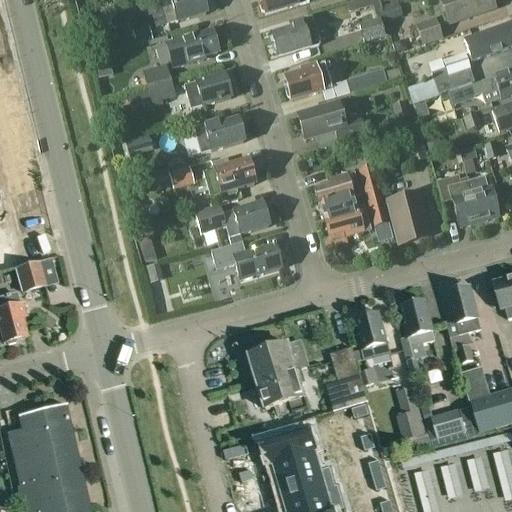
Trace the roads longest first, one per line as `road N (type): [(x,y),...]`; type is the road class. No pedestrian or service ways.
road 1 (residential): [(104,353),(17,0)]
road 2 (residential): [(319,297),(234,0)]
road 3 (residential): [(104,353),(319,297)]
road 4 (residential): [(319,297),(511,246)]
road 5 (residential): [(142,511),(104,353)]
